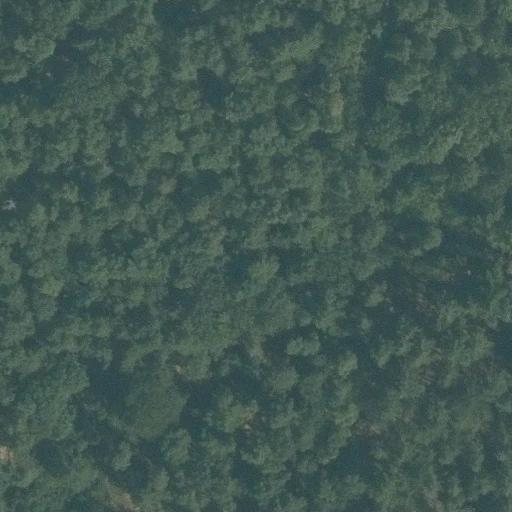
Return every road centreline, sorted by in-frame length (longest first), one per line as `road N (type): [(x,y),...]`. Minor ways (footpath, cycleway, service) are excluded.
road 1 (track): [(355,226),(314,511)]
road 2 (track): [(387,0),(355,226)]
road 3 (unknown): [(355,226),(511,258)]
